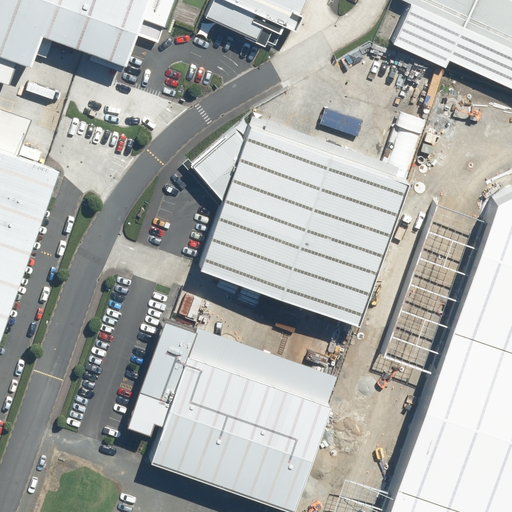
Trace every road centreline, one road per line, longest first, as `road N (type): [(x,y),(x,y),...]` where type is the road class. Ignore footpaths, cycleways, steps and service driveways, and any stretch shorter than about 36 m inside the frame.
road 1 (unknown): [(505,294),(426,511)]
road 2 (unknown): [(382,511),(425,370)]
